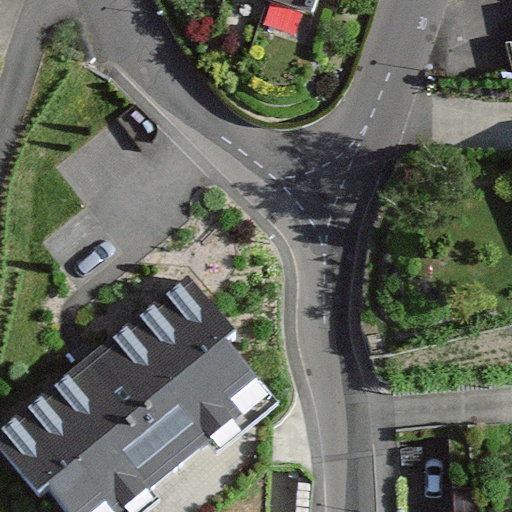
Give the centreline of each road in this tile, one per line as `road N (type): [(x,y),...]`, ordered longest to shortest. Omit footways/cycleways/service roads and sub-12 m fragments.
road 1 (residential): [(348,511),(336,203)]
road 2 (residential): [(132,0),(176,88),(261,166),(336,203)]
road 3 (residential): [(415,0),(336,203)]
